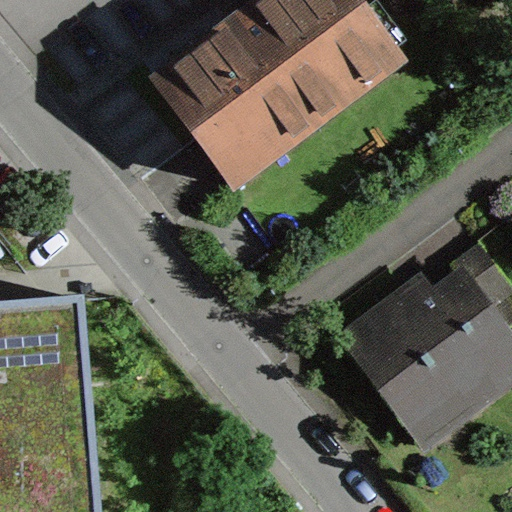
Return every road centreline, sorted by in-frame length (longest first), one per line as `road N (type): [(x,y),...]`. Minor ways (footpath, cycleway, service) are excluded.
road 1 (residential): [(0,59),(239,361)]
road 2 (residential): [(239,361),(511,151)]
road 3 (residential): [(239,361),(358,511)]
